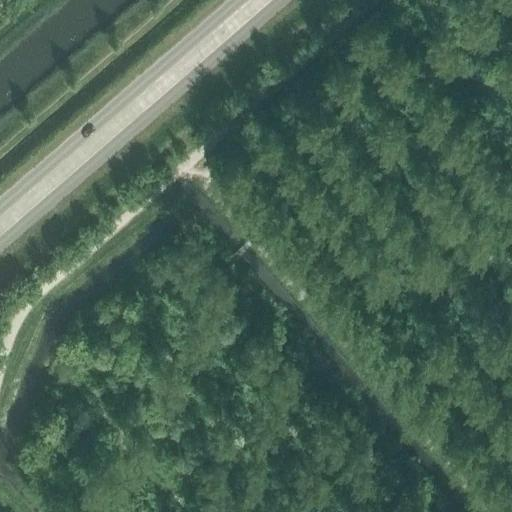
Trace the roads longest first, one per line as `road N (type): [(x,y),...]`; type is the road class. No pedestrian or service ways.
road 1 (secondary): [(0,247),(282,0)]
road 2 (secondary): [(239,0),(0,209)]
